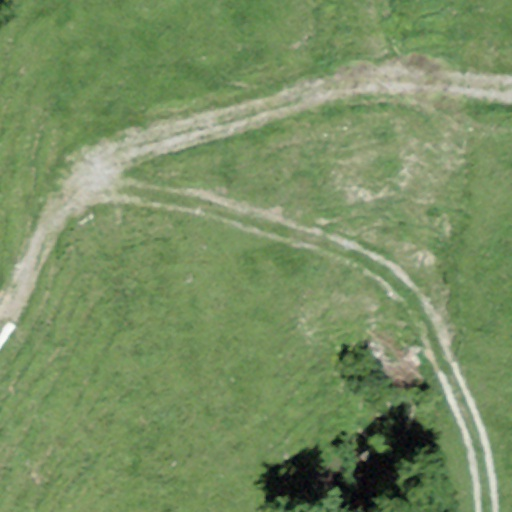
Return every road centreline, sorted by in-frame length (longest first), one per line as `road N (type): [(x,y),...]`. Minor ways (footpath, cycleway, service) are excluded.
road 1 (track): [(86,180),(100,195),(182,201),(390,272),(416,305),(453,382),(483,471),(486,511)]
road 2 (track): [(511,96),(374,92),(310,99),(104,151),(88,164),(86,180)]
road 3 (track): [(86,180),(54,216),(0,328)]
